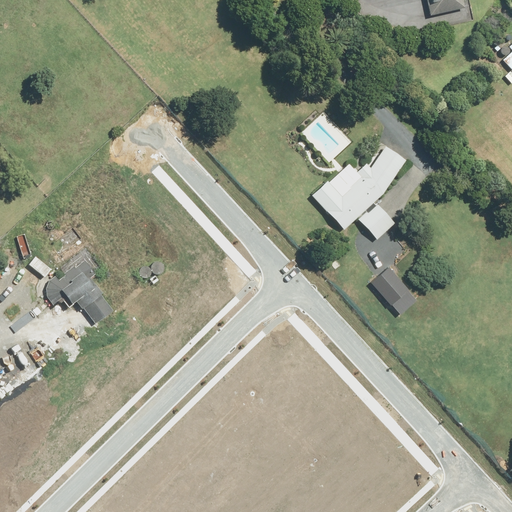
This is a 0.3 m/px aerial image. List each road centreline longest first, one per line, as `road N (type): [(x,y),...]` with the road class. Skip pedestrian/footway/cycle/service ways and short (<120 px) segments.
road 1 (residential): [(290,278),(53,511)]
road 2 (residential): [(470,474),(290,278)]
road 3 (residential): [(290,278),(129,103)]
road 4 (unclassified): [(0,236),(129,103)]
